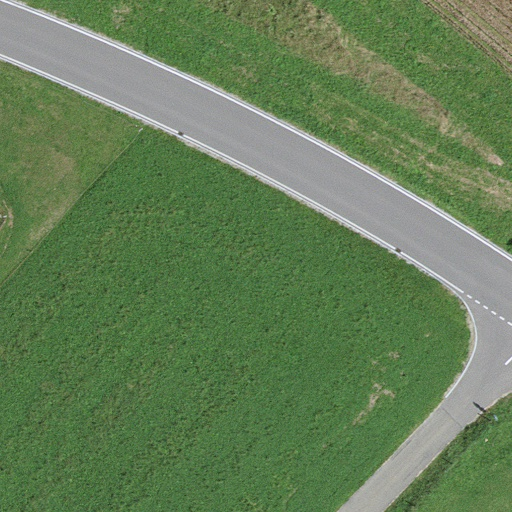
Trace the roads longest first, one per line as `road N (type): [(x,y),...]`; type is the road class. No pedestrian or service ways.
road 1 (tertiary): [(511,298),(267,147),(0,30)]
road 2 (residential): [(370,511),(511,370)]
